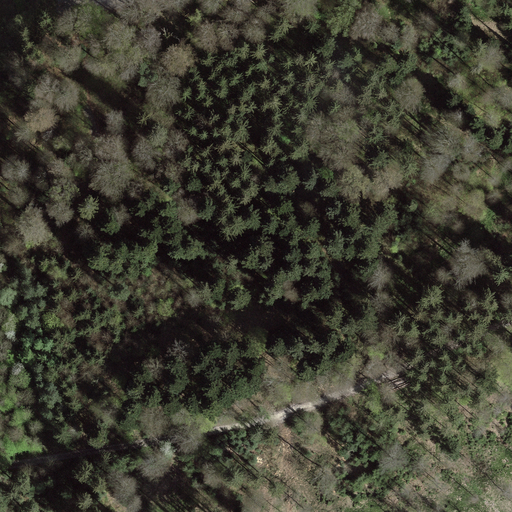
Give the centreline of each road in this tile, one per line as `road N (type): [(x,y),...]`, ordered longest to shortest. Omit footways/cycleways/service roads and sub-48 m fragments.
road 1 (track): [(172,439),(293,408),(511,320)]
road 2 (track): [(0,205),(48,460)]
road 3 (track): [(0,468),(172,439)]
